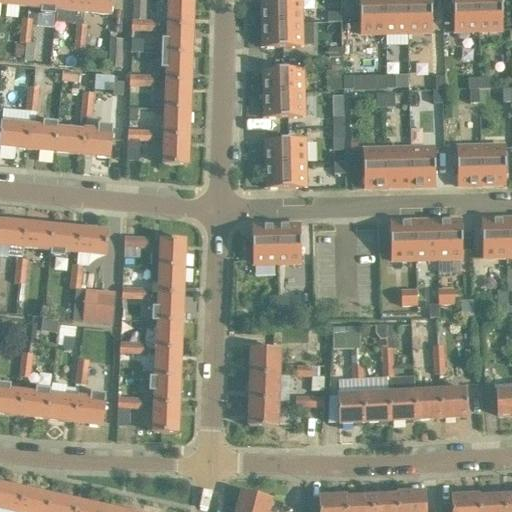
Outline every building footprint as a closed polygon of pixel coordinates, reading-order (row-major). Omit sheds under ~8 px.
[(28,0),(0,0),(0,5),(27,9),(28,0)] [(56,0),(28,0),(27,9),(55,11),(56,0)] [(56,0),(55,11),(82,14),(83,0),(56,0)] [(112,0),(83,0),(82,14),(110,17),(112,0)] [(168,0),(167,28),(191,29),(192,1),(168,0)] [(300,24),(300,0),(261,1),(262,25),(300,24)] [(383,0),(359,0),(360,37),(384,36),(383,0)] [(407,36),(406,0),(383,0),(384,36),(407,36)] [(431,35),(430,0),(406,0),(407,36),(431,35)] [(476,0),(452,0),(453,33),(477,32),(476,0)] [(500,0),(476,0),(477,32),(501,32),(500,0)] [(131,21),(143,21),(145,22),(146,1),(132,1),(131,21)] [(31,34),(32,22),(21,20),(19,33),(31,34)] [(143,33),(143,21),(131,21),(131,32),(143,33)] [(155,34),(156,22),(145,22),(143,21),(143,33),(155,34)] [(300,24),(262,25),(262,49),(301,48),(300,24)] [(86,39),(87,27),(75,26),(74,38),(86,39)] [(167,28),(166,56),(190,57),(191,29),(167,28)] [(29,46),(31,34),(19,33),(18,45),(25,46),(29,46)] [(84,52),(86,39),(74,38),(73,50),(84,52)] [(120,70),(122,41),(108,41),(107,69),(120,70)] [(25,47),(15,46),(14,56),(24,57),(25,47)] [(342,51),(330,51),(330,59),(342,59),(342,51)] [(190,57),(166,56),(165,83),(189,84),(190,57)] [(343,92),(342,72),(342,61),(331,61),(331,72),(331,92),(343,92)] [(302,72),(263,73),(263,97),(302,96),(302,72)] [(79,75),(77,75),(62,73),(60,83),(78,85),(79,75)] [(141,88),(142,77),(129,76),(129,88),(141,88)] [(154,89),(154,77),(142,77),(141,88),(154,89)] [(435,78),(435,91),(444,91),(444,78),(435,78)] [(398,80),(386,81),(386,89),(398,88),(398,80)] [(479,91),(479,80),(468,80),(468,91),(479,91)] [(479,80),(479,91),(489,91),(489,80),(479,80)] [(356,81),(344,81),(344,89),(356,89),(356,81)] [(165,83),(165,111),(189,112),(189,84),(165,83)] [(37,101),(38,89),(27,88),(26,100),(37,101)] [(502,91),(502,104),(511,104),(511,90),(502,91)] [(442,92),(432,92),(433,105),(442,105),(442,92)] [(478,92),(469,92),(470,105),(479,105),(478,92)] [(93,103),(93,95),(82,94),(81,102),(93,103)] [(443,96),(444,121),(458,121),(456,95),(443,96)] [(303,120),(302,96),(263,97),(264,121),(303,120)] [(396,104),(396,96),(384,96),(384,104),(396,104)] [(36,114),(37,101),(26,100),(24,113),(36,114)] [(343,108),(332,108),(333,118),(343,118),(343,108)] [(91,119),(92,111),(80,110),(79,118),(91,119)] [(128,111),(128,123),(136,123),(136,111),(128,111)] [(189,112),(165,111),(164,139),(188,139),(189,112)] [(343,118),(333,118),(333,129),(344,129),(343,118)] [(2,123),(0,138),(0,148),(26,151),(29,127),(3,125),(3,123),(2,123)] [(84,131),(81,157),(110,159),(112,133),(102,132),(103,127),(93,126),(92,131),(84,131)] [(29,127),(26,151),(54,154),(56,130),(29,127)] [(344,129),(333,129),(333,139),(333,140),(343,139),(344,139),(344,129)] [(83,133),(56,130),(54,154),(81,157),(84,131),(83,131),(83,133)] [(139,144),(140,132),(128,131),(127,143),(139,143),(139,144)] [(152,144),(152,133),(140,132),(139,144),(152,144)] [(188,139),(164,139),(163,167),(187,168),(188,139)] [(343,152),(343,139),(333,140),(333,153),(343,152)] [(304,142),(265,143),(266,167),(305,166),(304,142)] [(138,163),(139,143),(127,143),(126,162),(138,163)] [(480,149),(481,187),(505,187),(504,148),(480,149)] [(434,188),(433,149),(409,150),(410,189),(434,188)] [(481,187),(480,149),(456,149),(457,188),(481,187)] [(410,189),(409,150),(386,151),(387,190),(410,189)] [(386,151),(362,152),(363,191),(387,190),(386,151)] [(333,175),(345,175),(344,164),(333,164),(333,175)] [(305,190),(305,166),(266,167),(266,191),(305,190)] [(506,260),(505,221),(481,222),(482,260),(506,260)] [(0,222),(0,247),(22,249),(25,225),(0,222)] [(437,261),(436,222),(413,223),(414,262),(437,261)] [(461,261),(460,222),(436,222),(437,261),(461,261)] [(413,223),(389,224),(390,263),(414,262),(413,223)] [(25,225),(22,249),(50,252),(52,228),(25,225)] [(298,226),(274,227),(276,266),(300,265),(298,226)] [(274,227),(250,227),(252,266),(276,266),(274,227)] [(52,228),(50,252),(77,255),(80,231),(52,228)] [(80,231),(77,255),(106,258),(108,234),(80,231)] [(139,259),(139,250),(147,251),(148,239),(123,238),(123,250),(123,259),(139,259)] [(150,268),(183,270),(184,241),(160,240),(159,253),(150,252),(150,268)] [(26,275),(27,262),(16,261),(14,273),(26,275)] [(81,280),(82,268),(71,267),(69,279),(81,280)] [(183,270),(150,268),(149,284),(158,284),(158,296),(182,297),(183,270)] [(24,287),(26,275),(14,273),(13,286),(24,287)] [(79,292),(81,280),(69,279),(68,291),(79,292)] [(133,301),(134,289),(121,289),(121,300),(133,301)] [(145,302),(146,290),(134,289),(133,301),(145,302)] [(436,291),(437,307),(453,307),(453,290),(436,291)] [(428,291),(428,303),(436,303),(436,291),(428,291)] [(416,292),(415,292),(400,292),(401,308),(417,308),(416,292)] [(506,293),(497,293),(498,306),(506,305),(506,293)] [(475,316),(488,316),(488,294),(475,294),(475,316)] [(82,323),(112,325),(115,297),(85,295),(82,323)] [(182,297),(158,296),(157,324),(181,325),(182,297)] [(287,311),(287,298),(278,299),(279,311),(287,311)] [(270,299),(270,312),(279,311),(278,299),(270,299)] [(157,324),(155,351),(180,352),(181,325),(157,324)] [(385,327),(374,327),(375,335),(378,341),(386,341),(385,327)] [(75,331),(59,329),(57,348),(62,348),(63,338),(74,339),(75,331)] [(360,341),(359,329),(331,330),(332,341),(360,341)] [(131,356),(131,344),(119,344),(118,355),(131,356)] [(143,357),(144,345),(131,344),(131,356),(143,357)] [(444,362),(443,347),(431,348),(432,362),(444,362)] [(251,350),(250,376),(278,377),(279,351),(251,350)] [(393,364),(392,350),(380,351),(381,365),(393,364)] [(180,352),(155,351),(154,379),(179,380),(180,352)] [(31,368),(33,356),(21,354),(20,367),(31,368)] [(350,358),(351,366),(362,366),(362,358),(360,358),(350,358)] [(86,371),(87,364),(76,362),(75,370),(86,371)] [(445,376),(444,362),(432,362),(433,377),(445,376)] [(394,379),(393,364),(381,365),(382,379),(394,379)] [(363,381),(362,366),(350,366),(351,381),(363,381)] [(29,380),(31,368),(20,367),(18,379),(29,380)] [(296,367),(295,379),(310,379),(310,367),(296,367)] [(250,376),(249,402),(277,403),(286,403),(287,377),(278,377),(250,376)] [(84,387),(85,379),(74,378),(73,386),(84,387)] [(179,380),(154,379),(153,407),(178,408),(179,380)] [(323,380),(311,379),(310,393),(323,393),(323,380)] [(0,415),(19,418),(22,394),(0,390),(0,415)] [(466,391),(439,392),(441,420),(467,419),(466,391)] [(511,416),(511,391),(495,393),(497,417),(511,416)] [(441,420),(439,392),(414,394),(415,422),(441,420)] [(22,394),(19,418),(46,421),(49,397),(22,394)] [(102,428),(105,402),(104,402),(105,396),(90,394),(89,400),(77,398),(74,425),(102,428)] [(415,422),(414,394),(388,395),(390,423),(415,422)] [(388,395),(363,396),(364,424),(390,423),(388,395)] [(364,424),(363,396),(337,398),(338,426),(364,424)] [(49,397),(46,421),(74,425),(77,398),(76,398),(75,400),(49,397)] [(294,409),(323,410),(323,399),(295,398),(294,409)] [(129,411),(129,400),(117,399),(116,411),(129,411)] [(141,412),(141,406),(142,400),(129,400),(129,411),(141,412)] [(277,403),(249,402),(248,428),(276,429),(277,403)] [(178,408),(153,407),(152,435),(176,436),(178,408)] [(0,510),(7,511),(18,511),(23,491),(0,486),(0,510)] [(23,491),(18,511),(47,511),(50,497),(23,491)] [(236,511),(268,511),(271,501),(242,493),(236,511)] [(425,511),(424,493),(397,495),(398,511),(425,511)] [(396,497),(371,498),(371,511),(398,511),(397,495),(396,495),(396,497)] [(75,511),(77,503),(50,497),(47,511),(75,511)] [(477,511),(477,497),(450,498),(450,511),(477,511)] [(479,497),(477,497),(477,511),(504,511),(504,498),(479,499),(479,497)] [(345,511),(345,498),(318,499),(318,511),(345,511)] [(346,498),(345,498),(345,511),(371,511),(371,498),(346,500),(346,498)] [(77,503),(75,511),(103,511),(104,509),(77,503)]
